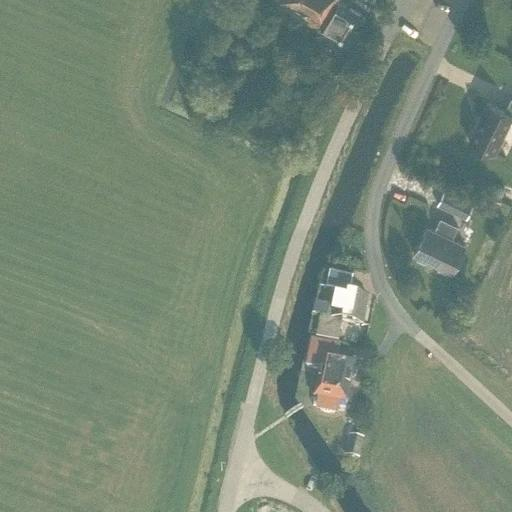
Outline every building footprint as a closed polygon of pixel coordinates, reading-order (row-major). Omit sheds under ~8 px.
[(277,0),(275,4),(320,30),(321,29),(348,46),(365,17),(336,0),(277,0)] [(494,153),(511,119),(511,97),(505,111),(487,102),(468,140),(494,153)] [(467,219),(474,203),(445,189),(437,205),(467,219)] [(493,217),(501,201),(490,196),(482,212),(493,217)] [(434,230),(427,226),(413,254),(451,272),(465,244),(451,238),(457,226),(440,217),(434,230)] [(316,339),(338,344),(342,323),(363,327),(369,298),(350,294),(353,278),(330,274),(327,290),(337,292),(334,308),(330,307),(327,319),(321,317),(316,339)] [(340,404),(347,406),(356,363),(338,359),(340,347),(312,341),(307,368),(320,370),(314,398),(325,400),(323,411),(338,414),(340,404)] [(349,437),(345,457),(360,461),(365,440),(349,437)]
